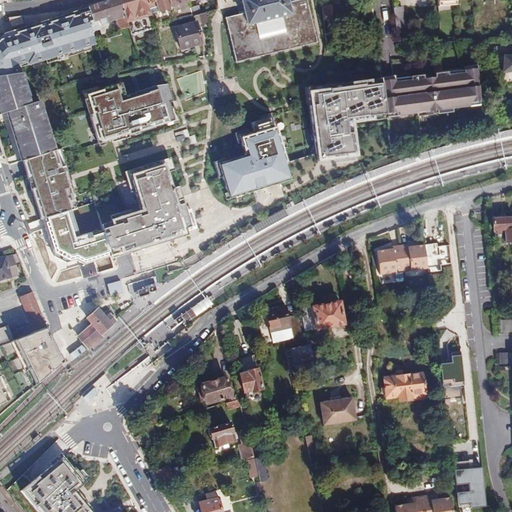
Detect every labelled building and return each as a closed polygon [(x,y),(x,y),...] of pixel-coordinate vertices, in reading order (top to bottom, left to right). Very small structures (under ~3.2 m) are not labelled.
[(110,0),(105,2),(88,7),(92,22),(89,23),(92,32),(99,30),(97,25),(116,19),(120,31),(128,28),(131,35),(154,28),(153,27),(175,22),(171,8),(190,2),(189,0),(110,0)] [(241,0),(243,9),(244,13),(225,18),(235,63),(317,43),(307,0),(241,0)] [(436,0),(440,43),(456,43),(455,27),(474,26),(471,0),(436,0)] [(191,8),(194,16),(204,14),(202,5),(191,8)] [(322,6),(324,21),(333,20),(331,5),(322,6)] [(92,22),(88,7),(66,13),(28,25),(11,30),(12,34),(5,36),(3,38),(0,41),(0,75),(20,73),(19,66),(80,48),(79,45),(94,40),(92,32),(89,23),(92,22)] [(393,9),(396,32),(405,31),(402,8),(393,9)] [(207,22),(205,13),(204,14),(194,16),(193,16),(195,22),(196,22),(196,24),(207,22)] [(174,28),(180,50),(201,44),(196,24),(196,22),(195,22),(174,28)] [(488,49),(488,41),(475,42),(475,50),(488,49)] [(480,101),(477,68),(464,70),(464,72),(448,75),(447,72),(410,77),(411,80),(395,82),(395,79),(381,81),(382,82),(386,114),(396,112),(396,116),(416,114),(422,113),(422,115),(432,114),(431,112),(436,111),(437,114),(446,112),(446,109),(452,109),(469,106),(469,103),(480,101)] [(0,113),(5,112),(21,160),(54,150),(38,102),(30,105),(20,73),(0,75),(0,113)] [(349,120),(386,115),(386,114),(382,82),(361,85),(361,82),(332,85),(333,89),(311,92),(313,105),(310,105),(315,148),(322,147),(324,161),(346,158),(346,156),(353,155),(349,120)] [(161,122),(173,118),(166,97),(163,97),(159,86),(128,96),(129,99),(123,101),(118,85),(88,95),(90,100),(87,101),(91,113),(87,114),(97,142),(108,139),(109,143),(162,125),(161,122)] [(295,177),(279,127),(277,128),(274,121),(256,127),(258,135),(244,140),(251,163),(240,166),(239,164),(223,169),(232,197),(239,195),(241,201),(277,190),(286,186),(284,181),(295,177)] [(452,136),(454,143),(470,139),(468,132),(452,136)] [(54,150),(21,160),(20,160),(29,189),(32,199),(37,198),(43,219),(65,212),(71,210),(69,204),(71,203),(64,179),(54,150)] [(164,162),(128,174),(131,184),(167,172),(164,162)] [(167,172),(131,184),(137,200),(140,199),(145,216),(122,224),(120,221),(101,227),(102,231),(102,233),(109,253),(110,256),(110,257),(114,255),(113,252),(129,247),(130,250),(131,253),(145,248),(144,246),(155,242),(175,236),(174,233),(188,228),(183,213),(187,212),(179,187),(173,189),(167,172)] [(37,198),(32,199),(39,220),(43,219),(37,198)] [(283,211),(253,226),(255,231),(286,216),(283,211)] [(65,212),(43,219),(54,253),(68,261),(75,258),(84,264),(94,261),(110,256),(109,253),(102,233),(92,236),(92,238),(87,239),(85,235),(74,238),(65,212)] [(174,233),(175,236),(193,230),(187,212),(183,213),(188,228),(174,233)] [(511,241),(511,217),(501,218),(501,215),(492,216),(494,230),(497,230),(497,233),(497,234),(505,234),(506,242),(511,241)] [(379,274),(395,272),(396,281),(398,282),(403,282),(404,280),(403,271),(427,268),(424,245),(416,246),(407,247),(407,244),(393,246),(393,249),(384,250),(376,251),(379,274)] [(0,280),(19,275),(15,263),(20,262),(17,253),(0,257),(0,280)] [(121,281),(107,284),(110,297),(124,294),(121,281)] [(155,285),(136,290),(138,298),(149,294),(149,293),(157,291),(155,285)] [(17,330),(20,337),(46,327),(47,326),(32,292),(20,297),(31,324),(17,330)] [(207,296),(191,308),(197,316),(213,304),(207,296)] [(312,307),(316,330),(344,324),(340,301),(312,307)] [(292,338),(293,341),(302,339),(298,314),(288,316),(285,305),(265,310),(272,342),(292,338)] [(87,319),(92,324),(79,336),(78,337),(86,346),(99,335),(116,320),(109,312),(105,316),(98,308),(87,319)] [(197,316),(191,308),(181,315),(184,320),(187,323),(197,316)] [(184,320),(181,315),(174,319),(178,324),(184,320)] [(511,320),(498,320),(498,335),(511,335),(511,320)] [(0,345),(10,341),(14,340),(8,325),(0,328),(0,345)] [(10,341),(33,386),(63,361),(46,327),(20,337),(14,340),(10,341)] [(103,338),(99,335),(86,346),(89,350),(103,338)] [(313,364),(307,338),(302,339),(293,341),(282,344),(288,368),(294,366),(295,369),(313,364)] [(75,358),(85,350),(81,346),(72,354),(75,358)] [(282,359),(280,350),(273,351),(275,360),(282,359)] [(511,352),(499,353),(499,368),(511,367),(511,352)] [(252,392),(262,389),(254,355),(239,359),(243,373),(239,374),(243,392),(251,390),(252,392)] [(0,373),(0,404),(10,400),(0,380),(0,376),(1,376),(0,373)] [(410,395),(424,393),(421,374),(402,377),(401,373),(395,374),(395,375),(391,375),(392,380),(384,381),(385,389),(385,393),(386,399),(399,397),(400,402),(411,400),(410,395)] [(200,385),(206,403),(231,396),(225,378),(200,385)] [(73,409),(82,400),(78,396),(69,404),(73,409)] [(320,403),(323,424),(355,420),(351,398),(320,403)] [(226,402),(227,408),(240,405),(239,399),(234,400),(226,402)] [(146,425),(156,422),(155,418),(151,415),(147,416),(145,421),(146,425)] [(230,423),(207,429),(210,440),(212,439),(215,447),(235,442),(230,423)] [(163,441),(156,427),(145,433),(148,439),(152,447),(163,441)] [(250,441),(246,428),(237,431),(241,444),(250,441)] [(305,438),(308,453),(314,451),(311,437),(305,438)] [(241,460),(254,457),(250,441),(237,445),(241,460)] [(81,511),(78,508),(82,505),(72,493),(84,482),(72,467),(71,468),(60,456),(19,490),(27,500),(29,497),(41,511),(81,511)] [(262,457),(254,459),(260,482),(268,480),(262,457)] [(487,506),(483,467),(469,468),(468,460),(453,462),(458,504),(471,503),(472,508),(487,506)] [(323,464),(315,466),(316,472),(325,470),(323,464)] [(153,473),(159,483),(163,482),(174,478),(167,465),(153,473)] [(193,511),(222,511),(218,496),(216,497),(215,491),(204,494),(206,500),(197,502),(199,508),(192,510),(193,511)] [(430,501),(429,495),(421,496),(423,511),(452,511),(450,498),(438,500),(430,501)] [(394,506),(395,511),(423,511),(421,496),(413,497),(414,503),(406,505),(394,506)]
